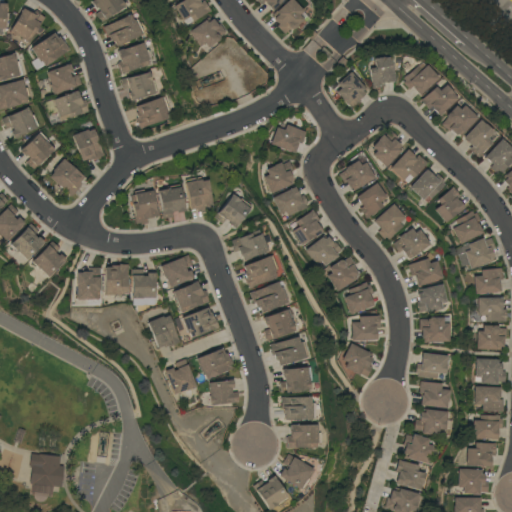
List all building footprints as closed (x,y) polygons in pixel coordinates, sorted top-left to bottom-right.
[(101,23),(98,19),(95,14),(99,11),(96,8),(95,9),(90,2),(92,0),(119,0),(124,6),(101,23)] [(182,0),(198,0),(200,2),(199,2),(200,3),(203,1),(210,11),(208,13),(208,11),(187,25),(183,20),(182,20),(173,6),(182,0)] [(281,0),(278,3),(279,4),(271,10),(264,2),(261,5),(257,0),(281,0)] [(291,0),(302,11),(298,15),(302,20),(293,29),(289,29),(283,34),(276,26),(278,25),(272,19),(274,17),(272,14),(287,0),(291,0)] [(9,31),(19,14),(19,13),(22,8),(30,14),(31,13),(33,14),(35,12),(44,18),(39,25),(33,34),(34,34),(29,42),(25,40),(25,41),(9,31)] [(129,15),(132,20),(133,20),(136,19),(143,33),(115,46),(112,41),(110,42),(108,37),(107,38),(102,27),(129,15)] [(205,20),(207,23),(212,19),(217,25),(219,24),(225,32),(219,37),(218,40),(207,48),(204,43),(199,47),(189,32),(205,20)] [(53,33),(57,38),(59,37),(61,41),(62,40),(69,50),(44,67),(44,66),(36,71),(30,62),(36,58),(30,49),(53,33)] [(142,44),(143,44),(145,50),(146,50),(149,59),(147,60),(148,65),(139,68),(138,67),(129,71),(121,74),(119,69),(117,70),(115,64),(117,64),(116,62),(120,61),(116,51),(121,49),(141,43),(142,44)] [(0,79),(0,57),(12,54),(13,53),(15,63),(18,62),(21,74),(18,75),(18,76),(0,79)] [(394,81),(384,83),(383,83),(383,87),(372,89),(368,69),(374,68),(372,59),(383,57),(383,58),(389,57),(394,81)] [(419,96),(411,87),(408,90),(402,83),(404,81),(402,78),(404,76),(405,77),(416,66),(417,66),(421,62),(425,66),(426,65),(437,78),(419,96)] [(69,64),(72,72),(69,73),(70,77),(77,74),(81,84),(53,95),(49,85),(50,85),(46,73),(69,64)] [(120,79),(146,72),(147,72),(150,81),(152,80),(156,93),(132,100),(129,101),(127,93),(129,93),(127,89),(122,90),(120,79)] [(365,90),(363,92),(364,94),(358,99),(360,101),(352,108),(347,103),(345,105),(341,99),(335,92),(340,88),(336,84),(350,72),(365,90)] [(0,85),(21,80),(27,103),(0,110),(0,85)] [(438,116),(430,107),(428,110),(419,100),(435,87),(438,91),(445,85),(452,94),(456,99),(438,116)] [(72,93),(72,92),(76,91),(79,99),(80,99),(81,101),(85,100),(86,104),(85,105),(88,112),(80,115),(79,114),(73,116),(73,117),(71,118),(70,117),(69,118),(70,118),(60,121),(59,117),(58,117),(52,100),(72,93)] [(160,97),(160,98),(163,97),(168,111),(164,113),(166,118),(143,127),(143,128),(139,130),(135,119),(137,119),(134,113),(136,112),(134,107),(160,97)] [(460,136),(457,134),(455,136),(449,130),(448,132),(440,125),(445,119),(445,116),(454,105),(459,110),(462,106),(476,118),(460,136)] [(1,119),(8,115),(8,116),(24,109),(24,108),(27,107),(31,116),(33,115),(38,127),(35,128),(36,128),(18,136),(18,137),(13,139),(10,131),(11,131),(10,127),(5,129),(1,119)] [(479,120),(492,132),(486,139),(490,142),(477,157),(468,149),(470,147),(462,139),(479,120)] [(305,133),(301,143),(297,142),(296,143),(298,144),(294,154),(270,144),(276,128),(283,130),(285,125),(305,133)] [(86,130),(87,131),(92,129),(102,153),(103,156),(99,157),(100,158),(93,161),(93,159),(87,161),(86,160),(81,162),(71,136),(86,130)] [(372,155),(376,151),(371,147),(377,141),(382,135),(384,137),(389,131),(397,138),(394,141),(400,146),(399,147),(402,150),(399,154),(398,153),(385,168),(372,155)] [(25,162),(29,159),(26,155),(25,157),(19,150),(21,148),(22,148),(37,134),(39,132),(48,142),(47,143),(53,150),(51,152),(37,165),(38,165),(33,170),(25,162)] [(500,139),(511,150),(511,152),(508,156),(511,160),(502,172),(500,175),(497,172),(495,174),(489,168),(492,165),(483,157),(500,139)] [(407,149),(414,156),(413,157),(415,159),(418,155),(426,163),(412,178),(408,175),(402,181),(389,169),(407,149)] [(53,172),(51,171),(62,159),(83,177),(79,182),(80,184),(77,188),(78,188),(70,197),(48,177),(53,172)] [(374,178),(353,191),(351,188),(349,189),(344,182),(343,183),(337,175),(344,170),(344,167),(357,160),(359,165),(364,163),(374,178)] [(263,178),(268,175),(265,169),(280,162),(281,165),(288,162),(293,171),(289,173),(292,180),(291,181),(292,184),(270,194),(263,178)] [(511,197),(505,189),(507,187),(502,181),(504,180),(501,177),(505,174),(511,168),(511,197)] [(425,170),(433,178),(436,174),(444,181),(442,183),(444,185),(440,190),(439,190),(431,199),(427,195),(422,201),(408,188),(425,170)] [(183,183),(184,183),(183,180),(199,177),(200,181),(206,180),(212,209),(200,212),(200,211),(195,212),(194,209),(189,210),(183,183)] [(375,183),(385,198),(379,202),(382,207),(366,219),(358,209),(361,207),(355,198),(375,183)] [(178,185),(183,209),(184,208),(184,211),(176,213),(176,211),(172,212),(173,217),(166,219),(166,218),(162,219),(156,191),(165,189),(165,187),(178,185)] [(294,187),(299,197),(303,195),(307,204),(305,205),(306,208),(300,211),(300,210),(289,216),(287,211),(280,214),(272,198),(294,187)] [(434,210),(440,205),(436,200),(452,187),(460,197),(457,199),(464,208),(456,214),(444,223),(434,210)] [(155,211),(156,211),(157,216),(152,217),(152,218),(146,219),(147,223),(140,225),(140,223),(134,224),(129,196),(133,195),(133,194),(134,194),(134,192),(143,190),(144,192),(151,191),(155,211)] [(212,218),(230,195),(237,200),(238,198),(249,206),(233,229),(226,224),(227,222),(224,220),(221,224),(212,218)] [(0,214),(10,204),(18,212),(13,216),(16,219),(18,217),(24,223),(6,241),(0,235),(0,214)] [(391,204),(403,218),(398,222),(402,227),(389,238),(390,238),(387,240),(385,237),(383,239),(377,233),(380,229),(379,230),(372,221),(391,204)] [(312,210),(318,220),(315,222),(322,232),(314,237),(301,246),(291,231),(298,227),(295,222),(312,210)] [(459,245),(451,229),(457,226),(454,221),(468,214),(468,213),(471,211),(473,214),(475,212),(480,222),(477,223),(482,233),(459,245)] [(17,251),(17,252),(9,244),(11,243),(30,224),(37,231),(34,235),(37,238),(38,237),(44,243),(42,244),(26,260),(17,251)] [(398,240),(396,238),(402,233),(402,234),(410,229),(413,233),(417,230),(428,245),(409,259),(407,256),(404,257),(400,251),(398,253),(392,244),(398,240)] [(242,261),(240,256),(239,256),(237,251),(233,253),(230,246),(231,245),(230,241),(238,238),(248,234),(257,230),(266,251),(242,261)] [(322,237),(324,239),(327,236),(332,243),(334,242),(340,250),(335,254),(338,257),(331,262),(331,261),(324,266),(320,262),(316,265),(304,250),(322,237)] [(463,252),(469,250),(467,244),(475,242),(474,241),(482,238),(483,241),(490,238),(494,249),(490,250),(492,258),(493,261),(469,269),(463,252)] [(39,268),(39,269),(31,261),(33,259),(34,260),(46,247),(51,241),(59,249),(55,253),(58,256),(59,254),(65,260),(62,264),(61,263),(48,277),(39,268)] [(169,288),(167,282),(162,284),(159,279),(164,276),(163,276),(159,267),(187,255),(191,265),(186,267),(184,268),(186,272),(189,270),(193,278),(169,288)] [(270,256),(276,270),(272,272),(274,278),(247,288),(246,285),(243,278),(244,278),(242,273),(243,272),(242,267),(270,256)] [(327,276),(331,273),(328,268),(339,261),(342,261),(349,257),(355,266),(352,267),(357,274),(355,275),(357,278),(336,292),(327,276)] [(426,259),(427,264),(435,261),(441,278),(417,287),(413,277),(414,276),(414,275),(410,276),(406,265),(426,259)] [(127,293),(121,294),(121,296),(104,296),(103,279),(104,279),(104,268),(110,268),(109,266),(115,266),(115,264),(123,264),(123,265),(127,265),(127,267),(127,293)] [(76,300),(76,273),(81,273),(81,272),(87,272),(87,269),(99,268),(100,299),(95,299),(95,300),(76,300)] [(474,295),(472,277),(480,276),(480,270),(501,268),(502,280),(498,281),(500,292),(474,295)] [(142,270),(142,275),(146,275),(146,273),(155,273),(155,278),(154,278),(154,298),(142,298),(142,299),(132,299),(132,279),(131,279),(131,270),(142,270)] [(172,292),(192,284),(192,283),(196,281),(200,292),(203,290),(204,291),(205,291),(207,296),(206,297),(208,302),(181,313),(179,309),(172,292)] [(260,313),(257,307),(255,308),(253,303),(252,304),(248,293),(251,292),(252,292),(280,281),(283,286),(280,288),(286,303),(260,313)] [(349,315),(343,298),(349,295),(347,290),(366,282),(367,286),(369,285),(372,294),(369,295),(373,305),(349,315)] [(441,284),(445,302),(439,304),(441,310),(425,314),(424,311),(418,313),(416,302),(418,302),(416,294),(418,293),(417,290),(441,284)] [(501,298),(501,310),(505,310),(505,321),(485,322),(485,316),(477,316),(477,298),(501,298)] [(207,308),(209,313),(210,316),(211,315),(212,318),(214,317),(218,328),(214,330),(214,329),(191,338),(188,333),(187,334),(181,318),(207,308)] [(266,341),(262,331),(267,329),(265,325),(264,326),(261,318),(263,317),(264,318),(287,309),(292,322),(290,322),(293,331),(266,341)] [(162,316),(163,318),(168,316),(178,340),(179,342),(175,344),(176,344),(169,347),(168,346),(163,348),(163,346),(157,349),(147,323),(162,316)] [(378,316),(379,328),(375,328),(376,339),(351,341),(350,323),(358,322),(358,317),(378,316)] [(447,342),(423,342),(423,338),(420,338),(420,330),(418,330),(418,320),(426,320),(428,318),(441,318),(441,324),(447,324),(447,342)] [(476,331),(482,331),(482,326),(496,326),(496,328),(505,328),(505,338),(503,338),(502,348),(500,347),(500,351),(475,349),(476,331)] [(277,366),(275,360),(274,361),(272,355),(271,356),(269,349),(268,345),(271,343),(272,345),(296,337),(298,343),(302,342),(306,356),(303,356),(304,358),(277,366)] [(369,354),(367,357),(371,359),(367,366),(371,368),(367,376),(360,373),(358,375),(344,368),(346,363),(342,360),(350,344),(369,354)] [(221,348),(224,354),(226,353),(228,358),(229,358),(233,368),(206,380),(203,374),(202,374),(195,359),(221,348)] [(446,356),(444,374),(436,374),(436,379),(416,377),(417,374),(414,373),(415,364),(419,364),(421,353),(446,356)] [(164,371),(172,368),(173,371),(177,370),(176,369),(177,369),(174,363),(184,359),(195,387),(186,391),(185,390),(173,395),(164,371)] [(497,360),(496,364),(500,364),(500,372),(504,372),(504,383),(495,383),(495,385),(488,385),(488,384),(480,384),(480,382),(475,382),(475,359),(497,360)] [(280,393),(279,389),(278,383),(283,382),(283,378),(281,378),(280,370),(284,369),(284,371),(307,368),(309,380),(306,381),(308,390),(280,393)] [(228,381),(228,380),(231,380),(232,393),(237,392),(238,398),(237,398),(237,403),(209,406),(207,383),(228,381)] [(419,405),(420,395),(421,395),(422,394),(417,393),(419,382),(440,384),(439,389),(448,391),(447,403),(445,403),(445,409),(419,405)] [(500,388),(499,398),(498,398),(498,400),(502,400),(502,412),(480,411),(481,405),(473,405),(474,387),(500,388)] [(308,398),(308,403),(313,403),(314,418),(311,418),(311,420),(283,420),(283,414),(281,414),(281,409),(280,409),(279,398),(308,398)] [(445,412),(443,430),(437,430),(436,436),(428,435),(427,435),(420,434),(421,432),(412,431),(414,419),(418,420),(418,413),(423,413),(423,410),(445,412)] [(471,438),(472,421),(480,421),(480,415),(499,416),(499,419),(501,419),(501,429),(497,429),(497,440),(471,438)] [(286,449),(286,443),(285,443),(285,437),(286,437),(286,436),(289,436),(289,427),(316,426),(317,434),(318,434),(318,443),(315,443),(315,448),(286,449)] [(427,439),(425,445),(431,446),(426,465),(403,458),(404,455),(401,454),(404,446),(401,446),(404,435),(411,437),(411,435),(427,439)] [(495,443),(494,456),(490,456),(489,458),(490,458),(490,467),(480,467),(480,466),(465,466),(466,449),(474,450),(474,443),(495,443)] [(31,468),(28,467),(30,454),(38,455),(38,454),(59,457),(58,466),(63,467),(60,488),(29,484),(31,468)] [(312,470),(307,478),(309,479),(302,490),(300,488),(299,490),(278,477),(282,469),(285,471),(287,467),(281,464),(287,454),(312,470)] [(417,466),(415,471),(423,474),(418,491),(394,484),(397,475),(398,473),(394,472),(397,460),(417,466)] [(478,470),(481,470),(481,474),(483,474),(483,481),(487,482),(487,492),(479,492),(479,495),(471,495),(471,494),(462,494),(462,488),(457,488),(458,469),(478,470)] [(260,480),(263,485),(267,483),(266,481),(273,476),(275,479),(274,479),(287,499),(277,507),(276,505),(268,511),(252,487),(260,480)] [(417,495),(412,511),(406,511),(405,511),(385,511),(382,511),(386,498),(388,498),(390,491),(393,492),(394,487),(400,489),(400,490),(417,495)] [(479,498),(479,509),(483,509),(483,511),(452,511),(452,507),(454,507),(454,498),(479,498)]
